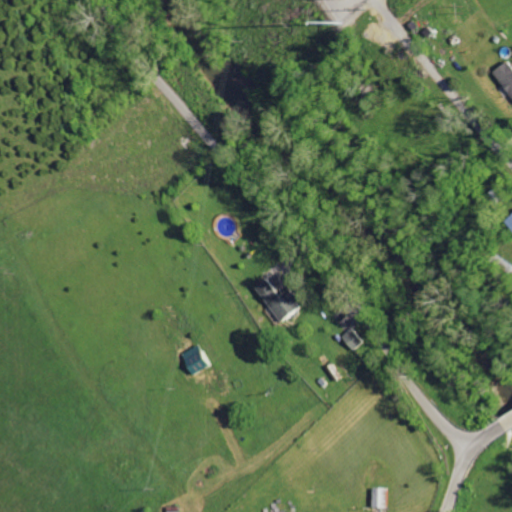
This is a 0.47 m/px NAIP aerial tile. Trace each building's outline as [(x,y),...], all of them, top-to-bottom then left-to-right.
[(497,71),(511,91),(511,62),(511,61),(497,71)] [(256,285),(284,322),(303,307),(299,302),(303,298),(293,284),(280,294),(267,277),(256,285)] [(366,342),(354,329),(344,338),(356,351),(366,342)] [(211,366),(201,345),(180,354),(190,375),(211,366)] [(390,509),(390,489),(375,488),(374,508),(390,509)]
